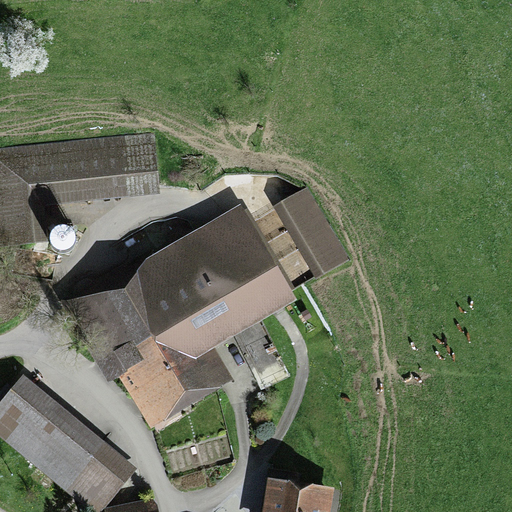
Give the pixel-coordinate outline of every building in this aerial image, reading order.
[(0,243),(28,241),(24,200),(155,186),(150,136),(0,152),(0,243)] [(306,190),(282,204),(323,273),(347,258),(306,190)] [(197,230),(159,252),(149,266),(71,312),(111,380),(121,374),(146,415),(220,371),(203,343),(287,294),(239,213),(200,236),(197,230)] [(56,251),(63,253),(71,250),(75,244),(74,236),(69,230),(62,228),(54,231),(50,237),(51,245),(56,251)] [(265,389),(290,376),(259,318),(234,331),(265,389)] [(0,410),(0,433),(95,511),(121,480),(15,393),(0,410)] [(261,511),(266,511),(319,511),(323,495),(298,491),(301,473),(269,468),(261,511)]
